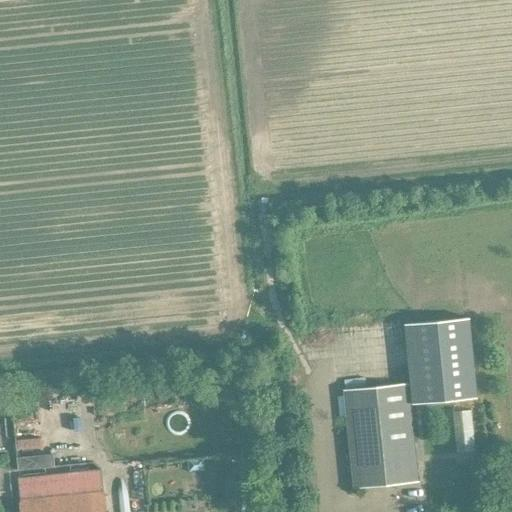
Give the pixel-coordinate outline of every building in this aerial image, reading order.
[(12,213),(26,211),(22,189),(8,191),(12,213)] [(407,404),(475,398),(467,318),(403,324),(409,384),(343,390),(352,487),(414,481),(407,404)] [(45,377),(46,393),(69,392),(68,376),(45,377)] [(0,394),(0,413),(25,413),(24,393),(0,394)] [(295,398),(285,401),(292,421),(301,418),(295,398)] [(0,419),(0,426),(5,461),(28,458),(23,416),(0,419)] [(293,450),(295,465),(306,464),(304,449),(293,450)] [(172,453),(173,465),(190,464),(189,452),(172,453)] [(16,488),(18,511),(102,511),(99,479),(16,488)]
